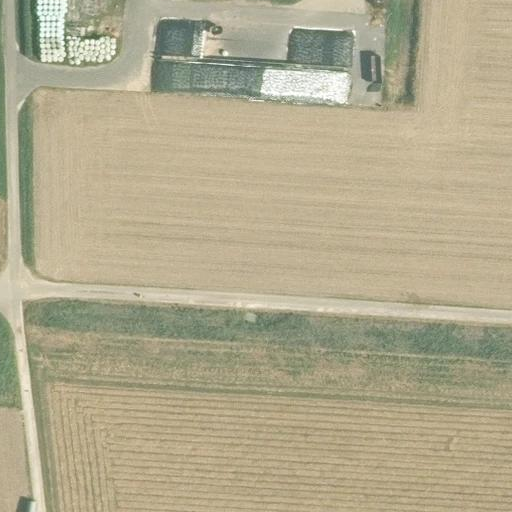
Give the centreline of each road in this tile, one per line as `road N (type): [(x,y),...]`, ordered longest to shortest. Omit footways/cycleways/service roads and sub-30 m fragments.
road 1 (track): [(38,511),(14,290),(6,0)]
road 2 (track): [(511,320),(14,290)]
